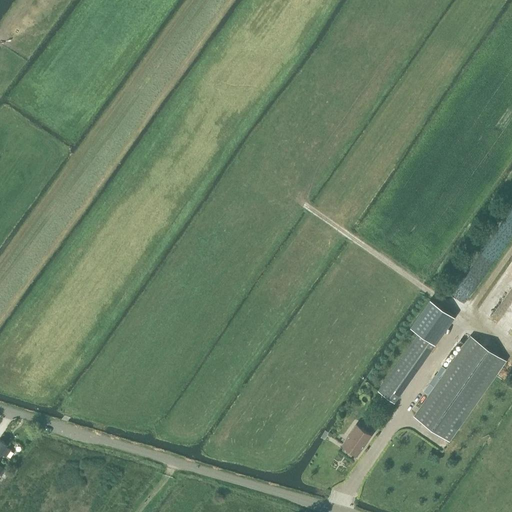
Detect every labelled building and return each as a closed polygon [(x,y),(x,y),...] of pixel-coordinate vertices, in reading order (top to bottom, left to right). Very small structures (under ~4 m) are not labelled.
[(432,297),(411,327),(419,333),(435,344),(457,314),(432,297)] [(419,333),(378,390),(395,402),(435,344),(419,333)] [(471,335),(415,415),(450,441),(507,360),(471,335)] [(357,424),(348,436),(342,445),(357,455),(371,435),(357,424)] [(0,455),(1,454),(7,458),(10,453),(5,449),(8,444),(0,438),(0,455)]
